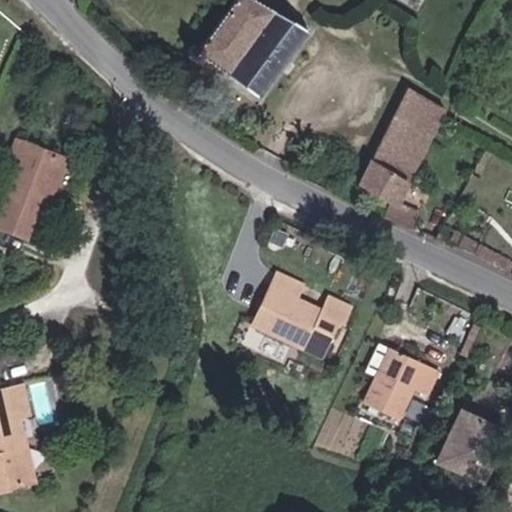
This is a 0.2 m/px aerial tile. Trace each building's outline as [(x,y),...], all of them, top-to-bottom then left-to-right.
[(240,0),(196,55),(265,101),(314,31),(261,0),(240,0)] [(401,206),(402,204),(451,114),(414,92),(363,186),(401,206)] [(54,161),(66,165),(78,131),(24,112),(16,136),(23,138),(2,197),(38,210),(51,173),(54,161)] [(51,173),(62,176),(66,165),(54,161),(51,173)] [(420,231),(427,216),(402,204),(401,206),(395,218),(420,231)] [(471,256),(477,240),(448,225),(440,240),(471,256)] [(305,296),(311,281),(283,268),(257,322),(266,326),(286,287),(305,296)] [(346,325),(350,326),(361,304),(337,293),(330,307),(305,296),(286,287),(266,326),(331,357),(346,325)] [(478,345),(492,319),(485,316),(472,342),(478,345)] [(394,348),(383,343),(370,369),(381,375),(367,405),(401,421),(415,392),(432,399),(445,371),(395,347),(394,348)] [(24,438),(38,435),(31,404),(44,400),(37,372),(0,381),(0,461),(3,461),(8,479),(40,472),(33,448),(27,449),(24,438)] [(436,424),(440,414),(430,409),(425,420),(436,424)] [(503,451),(492,446),(499,432),(464,415),(439,466),(485,489),(503,451)] [(40,472),(52,468),(45,444),(33,448),(40,472)] [(0,481),(8,479),(3,461),(0,461),(0,481)]
